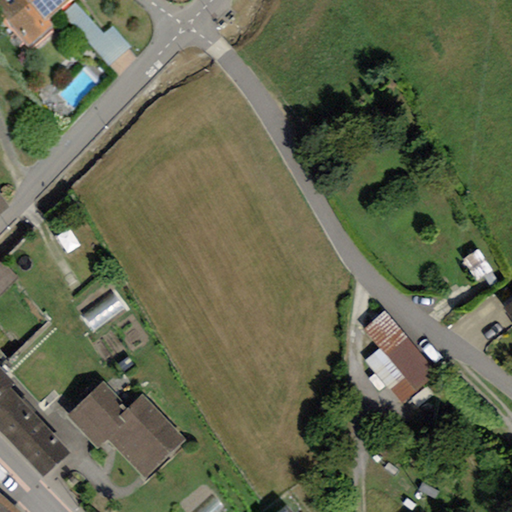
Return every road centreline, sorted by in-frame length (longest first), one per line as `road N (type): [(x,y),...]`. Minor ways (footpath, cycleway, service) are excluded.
road 1 (unclassified): [(511,385),(359,269),(245,77),(184,26)]
road 2 (residential): [(0,222),(184,26)]
